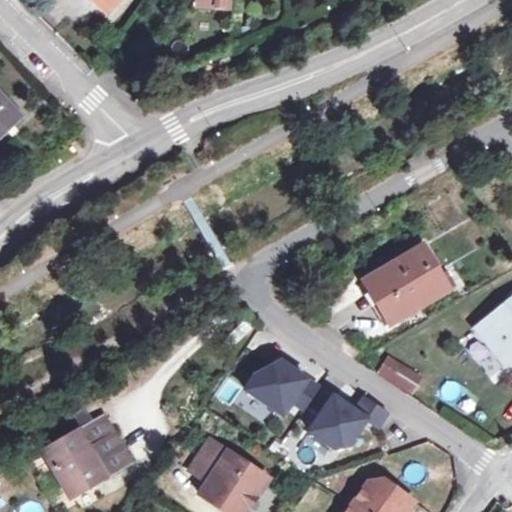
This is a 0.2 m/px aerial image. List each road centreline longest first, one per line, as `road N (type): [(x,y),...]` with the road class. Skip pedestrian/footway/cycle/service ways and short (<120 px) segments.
road 1 (residential): [(484,476),(456,444),(258,301),(247,275),(511,123)]
road 2 (tertiary): [(135,145),(333,67),(466,0)]
road 3 (unclassified): [(0,6),(135,145)]
road 4 (tertiary): [(0,236),(135,145)]
